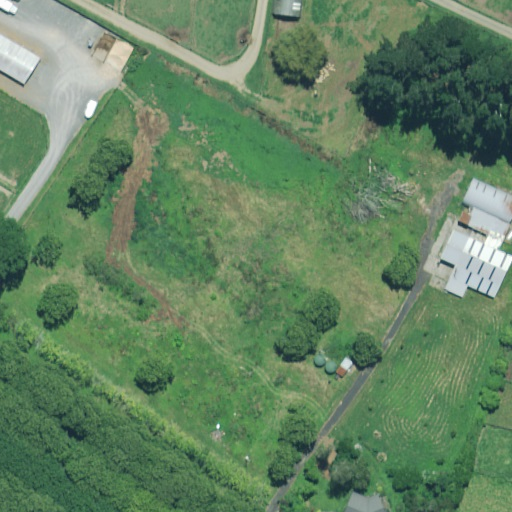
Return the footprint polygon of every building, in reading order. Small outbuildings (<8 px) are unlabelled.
[(303,0),(277,0),(276,15),(302,18),(303,0)] [(43,60),(0,34),(0,70),(27,87),(43,60)] [(475,209),(511,225),(511,195),(475,179),(464,204),(475,209)] [(472,226),(506,242),(511,228),(511,225),(475,209),(468,225),(472,226)] [(472,226),(468,236),(456,230),(443,260),(457,266),(446,290),(464,298),(469,286),(496,299),(511,262),(511,255),(510,255),(502,251),(506,242),(472,226)] [(354,493),(346,511),(387,511),(376,491),(365,497),(354,493)]
